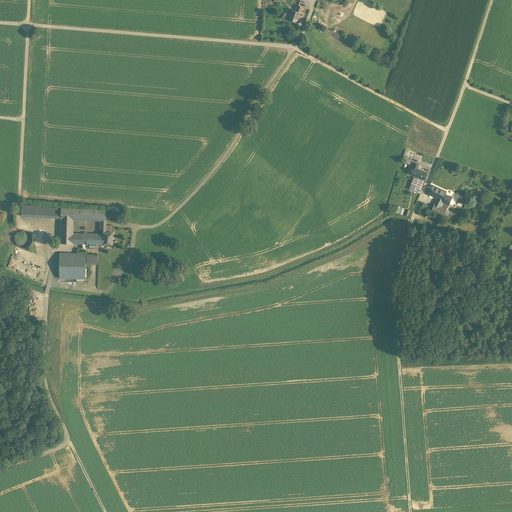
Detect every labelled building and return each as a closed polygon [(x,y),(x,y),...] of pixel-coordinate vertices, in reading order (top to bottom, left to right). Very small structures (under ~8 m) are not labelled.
[(302,7),(298,5),(296,11),(292,9),(290,15),(288,19),(289,19),(297,23),(298,18),(302,7)] [(302,7),(300,17),(306,19),(309,9),(302,7)] [(411,161),(414,152),(405,149),(402,158),(411,161)] [(420,164),(415,162),(412,169),(409,168),(407,173),(412,176),(407,187),(418,192),(422,180),(424,181),(427,172),(418,168),(420,164)] [(425,203),(423,208),(444,217),(454,194),(443,189),(445,186),(439,183),(437,188),(432,185),(428,194),(437,199),(433,207),(425,203)] [(395,212),(403,215),(405,208),(398,205),(395,212)] [(61,218),(61,208),(23,206),(22,216),(61,218)] [(61,208),(61,218),(74,219),(101,221),(106,221),(107,211),(61,208)] [(73,244),(73,233),(74,219),(61,218),(60,243),(73,244)] [(106,225),(106,221),(101,221),(100,230),(104,229),(104,232),(113,232),(113,225),(106,225)] [(18,247),(29,246),(29,243),(31,242),(30,231),(17,232),(18,247)] [(103,244),(103,234),(87,233),(87,232),(84,232),(84,234),(73,233),(73,244),(83,244),(98,244),(103,244)] [(113,232),(104,232),(103,234),(103,244),(113,244),(113,232)] [(60,253),(59,278),(85,279),(86,254),(60,253)]
